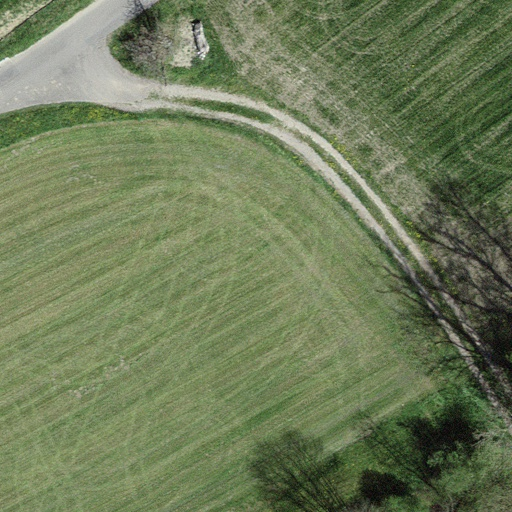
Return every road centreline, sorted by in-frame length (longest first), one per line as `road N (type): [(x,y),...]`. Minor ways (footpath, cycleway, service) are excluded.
road 1 (track): [(7,67),(236,108),(301,134),(426,281),(511,407)]
road 2 (unclassified): [(108,0),(0,72)]
